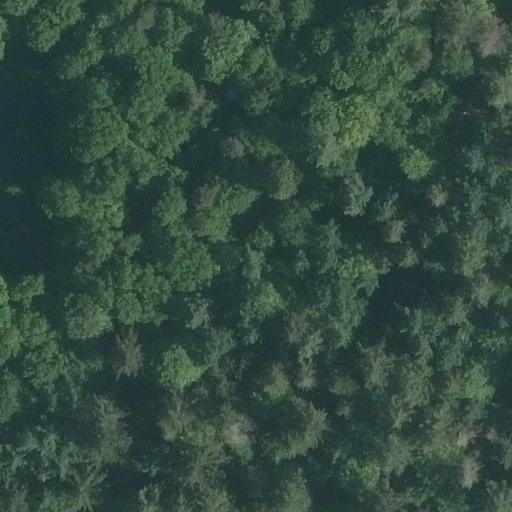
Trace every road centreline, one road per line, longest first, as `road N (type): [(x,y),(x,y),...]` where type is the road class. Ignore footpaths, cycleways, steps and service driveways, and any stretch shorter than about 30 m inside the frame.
road 1 (unclassified): [(0,348),(113,309),(511,24)]
road 2 (track): [(113,309),(127,177),(203,0)]
